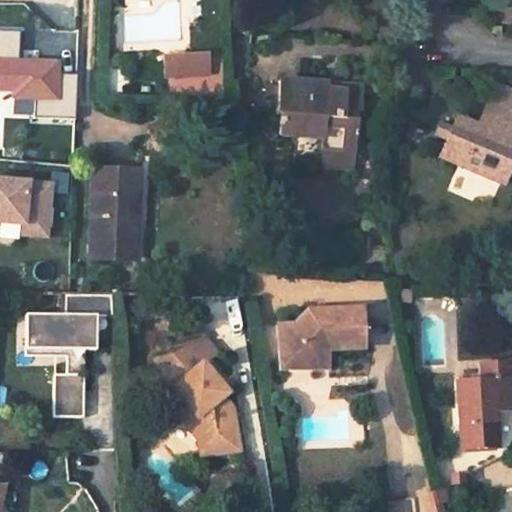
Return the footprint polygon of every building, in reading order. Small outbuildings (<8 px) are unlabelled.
[(17,58),(17,29),(0,29),(0,95),(32,96),(32,118),(73,118),(73,73),(56,73),(56,58),(17,58)] [(164,78),(210,75),(209,55),(163,58),(164,78)] [(360,87),(274,83),(272,121),(278,121),(277,139),(317,142),(316,157),(351,160),(352,115),(359,115),(360,87)] [(511,95),(500,90),(480,131),(458,122),(441,160),(501,186),(511,160),(511,95)] [(316,157),(317,170),(350,174),(351,160),(316,157)] [(134,174),(94,173),(92,262),(139,261),(139,221),(133,221),(134,174)] [(51,186),(0,180),(0,223),(23,225),(22,235),(47,238),(51,186)] [(93,349),(94,315),(113,315),(112,293),(68,293),(66,294),(66,314),(32,313),(32,348),(68,349),(67,375),(55,375),(55,416),(85,416),(86,349),(93,349)] [(32,348),(32,313),(27,313),(26,354),(55,355),(55,375),(67,375),(68,349),(32,348)] [(365,321),(311,321),(297,340),(283,341),(284,380),(319,380),(319,361),(364,361),(365,321)] [(172,389),(184,403),(182,404),(176,410),(196,438),(201,453),(223,449),(220,425),(232,421),(229,406),(220,396),(215,398),(209,390),(221,380),(208,361),(213,356),(191,328),(150,362),(158,371),(156,373),(151,378),(163,392),(167,387),(169,385),(172,389)] [(501,380),(449,381),(453,475),(495,455),(502,447),(502,437),(509,431),(509,409),(502,409),(501,380)]
